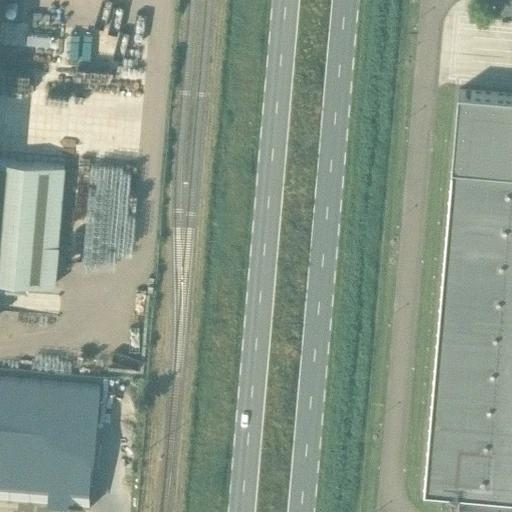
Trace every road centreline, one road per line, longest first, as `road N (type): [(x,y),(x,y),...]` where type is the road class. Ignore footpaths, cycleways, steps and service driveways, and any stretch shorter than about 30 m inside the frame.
road 1 (primary): [(302,511),(346,0)]
road 2 (primary): [(286,0),(242,511)]
road 3 (unknown): [(165,0),(146,177),(127,267),(110,295),(57,333),(0,343)]
